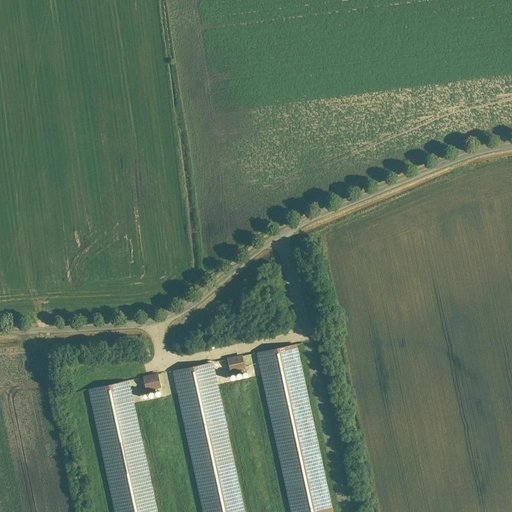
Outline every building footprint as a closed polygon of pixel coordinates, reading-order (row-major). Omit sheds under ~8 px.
[(256,353),(290,511),(332,511),(297,344),(256,353)] [(227,360),(230,373),(245,369),(242,356),(227,360)] [(173,371),(203,511),(245,511),(214,363),(173,371)] [(141,377),(144,391),(159,387),(156,374),(141,377)] [(87,389),(113,511),(156,511),(128,380),(87,389)]
